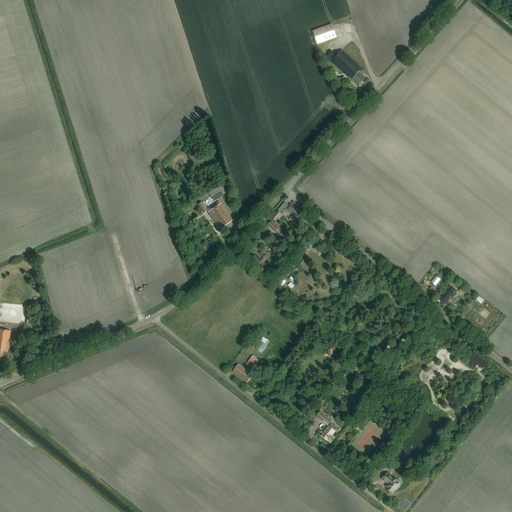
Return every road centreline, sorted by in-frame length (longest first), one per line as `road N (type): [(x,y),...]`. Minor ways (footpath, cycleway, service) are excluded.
road 1 (unclassified): [(395,511),(153,315)]
road 2 (unclassified): [(511,370),(285,189)]
road 3 (residential): [(285,189),(456,0)]
road 4 (residential): [(153,315),(183,298),(285,189)]
road 5 (residential): [(0,381),(153,315)]
